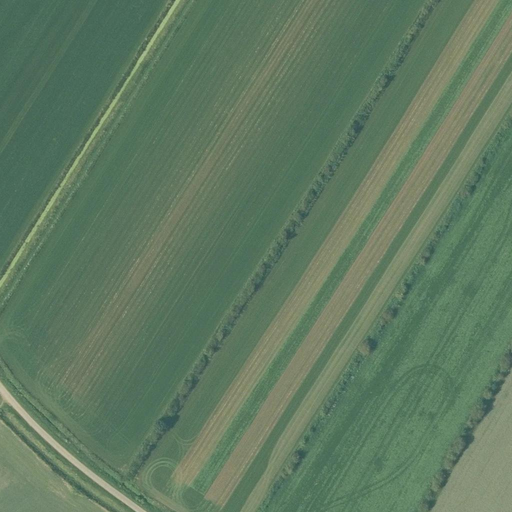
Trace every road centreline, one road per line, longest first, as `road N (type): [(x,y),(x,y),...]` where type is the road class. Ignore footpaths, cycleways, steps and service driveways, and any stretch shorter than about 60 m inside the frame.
road 1 (track): [(191,0),(0,304)]
road 2 (unclassified): [(131,511),(31,427),(0,384)]
